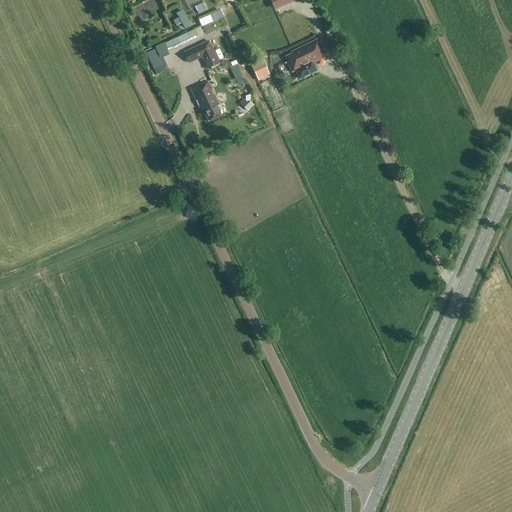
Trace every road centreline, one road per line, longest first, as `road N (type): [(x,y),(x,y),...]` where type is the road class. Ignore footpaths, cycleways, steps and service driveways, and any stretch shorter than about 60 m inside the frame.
road 1 (tertiary): [(101,0),(309,441),(335,469),(376,490)]
road 2 (primary): [(376,490),(511,175)]
